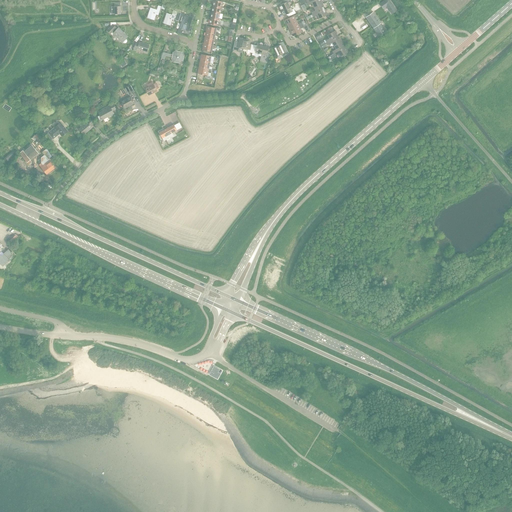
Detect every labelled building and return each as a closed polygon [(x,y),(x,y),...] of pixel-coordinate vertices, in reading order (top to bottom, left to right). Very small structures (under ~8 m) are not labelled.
[(281,11),(290,6),(289,3),(291,2),(290,0),(283,0),(281,1),(282,4),(278,6),(281,11)] [(383,8),(387,5),(393,13),(396,10),(389,0),(385,0),(380,4),(383,8)] [(312,14),(324,9),(322,5),(323,4),(322,3),(314,7),(315,10),(311,12),(312,14)] [(156,12),(159,13),(161,6),(158,6),(157,10),(150,8),(147,17),(154,19),(156,12)] [(290,6),(281,11),(283,16),(287,14),(288,16),(296,13),(293,9),(292,10),(290,6)] [(324,9),(312,14),(305,17),(306,20),(317,15),(319,18),(327,15),(327,13),(326,14),(324,9)] [(173,18),(178,19),(181,13),(173,11),(172,15),(167,13),(164,23),(170,25),(173,18)] [(366,17),(379,36),(385,31),(380,23),(381,23),(374,12),(366,17)] [(188,24),(190,25),(193,17),(181,13),(178,21),(181,21),(179,28),(186,30),(188,24)] [(288,25),(297,21),(295,18),(299,16),(298,14),(285,20),(288,25)] [(290,31),(303,25),(302,22),(298,24),(297,21),(288,25),(290,31)] [(107,30),(111,34),(116,28),(113,24),(107,30)] [(303,25),(290,31),(293,36),(302,32),(300,29),(304,27),(303,25)] [(126,43),(127,42),(127,41),(127,40),(126,39),(126,38),(128,36),(118,27),(113,33),(122,42),(123,42),(123,43),(124,43),(125,43),(126,43)] [(327,43),(338,36),(335,32),(336,31),(335,30),(327,35),(329,38),(326,40),(327,43)] [(334,46),(342,41),(341,40),(338,36),(327,43),(328,45),(332,43),(334,46)] [(243,48),(245,39),(240,38),(239,42),(238,42),(238,41),(234,41),(233,49),(237,50),(237,52),(241,53),(242,48),(243,48)] [(252,53),(254,45),(251,44),(251,45),(249,44),(250,40),(245,39),(243,48),(247,49),(247,52),(252,53)] [(334,53),(345,47),(342,42),(343,42),(342,41),(334,46),(336,49),(332,51),(334,53)] [(147,52),(149,45),(139,42),(139,44),(135,43),(133,50),(137,51),(137,48),(147,52)] [(281,54),(282,56),(288,53),(283,42),(280,43),(280,45),(274,48),(278,56),(281,54)] [(261,54),(263,45),(263,44),(262,43),(260,43),(259,44),(257,43),(257,45),(254,45),(252,53),(255,54),(256,53),(261,54)] [(263,45),(261,54),(267,55),(266,56),(270,57),(271,48),(268,48),(269,46),(267,45),(266,44),(265,44),(263,45)] [(345,47),(334,53),(335,56),(339,53),(341,57),(349,52),(348,51),(347,51),(345,47)] [(182,51),(181,52),(177,51),(176,50),(172,53),(173,53),(172,54),(163,52),(161,58),(165,59),(165,56),(172,57),(172,58),(171,59),(173,62),(174,62),(179,63),(183,61),(184,55),(182,51)] [(210,63),(213,63),(213,61),(210,60),(211,56),(201,54),(200,61),(210,63)] [(209,66),(210,63),(200,61),(199,67),(209,69),(212,69),(212,67),(209,66)] [(208,72),(209,69),(199,67),(197,73),(210,76),(211,73),(208,72)] [(156,82),(153,84),(152,81),(149,82),(150,83),(147,85),(148,87),(145,88),(149,95),(157,91),(156,89),(159,88),(156,82)] [(121,101),(124,108),(134,103),(130,96),(121,101)] [(102,119),(102,120),(114,113),(112,111),(116,109),(113,103),(109,105),(110,107),(99,113),(100,115),(98,116),(100,120),(102,119)] [(79,129),(83,135),(92,127),(91,126),(94,123),(89,118),(86,121),(87,122),(79,129)] [(56,125),(56,126),(55,127),(56,128),(53,131),(52,130),(48,133),(53,138),(60,133),(62,136),(63,135),(64,135),(65,134),(66,133),(66,132),(68,131),(60,122),(59,123),(58,123),(57,123),(56,123),(56,124),(56,125)] [(159,132),(164,141),(167,139),(166,136),(177,130),(174,124),(159,132)] [(27,162),(29,164),(31,163),(29,161),(39,153),(32,144),(20,153),(27,162)] [(3,158),(7,163),(10,160),(8,157),(12,152),(10,150),(3,158)] [(40,165),(47,174),(55,167),(45,154),(41,157),(41,163),(42,164),(40,165)] [(1,257),(0,257),(0,262),(4,267),(8,263),(6,262),(8,260),(9,260),(14,256),(9,249),(4,254),(1,257)] [(214,366),(210,374),(218,378),(220,373),(218,371),(219,369),(214,366)]
